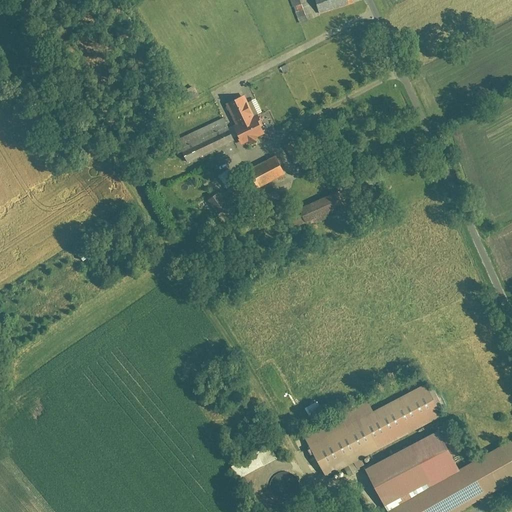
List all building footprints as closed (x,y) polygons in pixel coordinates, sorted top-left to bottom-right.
[(302,0),(287,0),(297,27),(310,22),(302,0)] [(315,0),(320,15),(349,7),(347,0),(315,0)] [(0,11),(0,37),(13,33),(4,10),(0,11)] [(233,131),(241,147),(266,135),(258,119),(255,120),(243,96),(225,105),(237,129),(233,131)] [(178,140),(188,163),(233,143),(223,120),(178,140)] [(295,139),(283,149),(297,168),(310,158),(295,139)] [(273,158),(246,172),(256,191),(283,178),(273,158)] [(227,174),(217,179),(225,192),(235,186),(227,174)] [(244,206),(249,200),(236,188),(231,194),(244,206)] [(334,190),(303,207),(315,229),(346,213),(334,190)] [(206,199),(216,214),(228,206),(218,191),(206,199)] [(442,419),(424,385),(372,412),(368,404),(303,437),(325,480),(442,419)] [(511,447),(506,437),(429,483),(408,447),(360,476),(381,511),(452,511),(511,476),(511,447)] [(256,456),(229,469),(235,481),(262,468),(256,456)] [(296,479),(289,474),(282,473),(278,474),(272,478),(269,483),(269,491),(272,498),(279,502),(287,503),(295,498),(298,493),(299,487),(296,479)]
